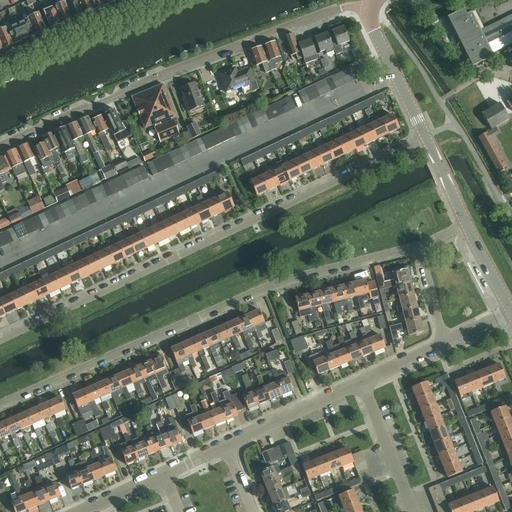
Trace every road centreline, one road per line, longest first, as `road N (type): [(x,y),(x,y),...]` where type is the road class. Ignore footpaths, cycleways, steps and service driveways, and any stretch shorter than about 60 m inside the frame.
road 1 (residential): [(0,339),(425,137)]
road 2 (residential): [(0,408),(267,289),(418,250)]
road 3 (tertiary): [(0,149),(268,34),(342,8),(371,9)]
road 4 (residential): [(227,448),(360,385)]
road 5 (tertiary): [(425,137),(371,9)]
road 6 (residential): [(413,511),(360,385)]
